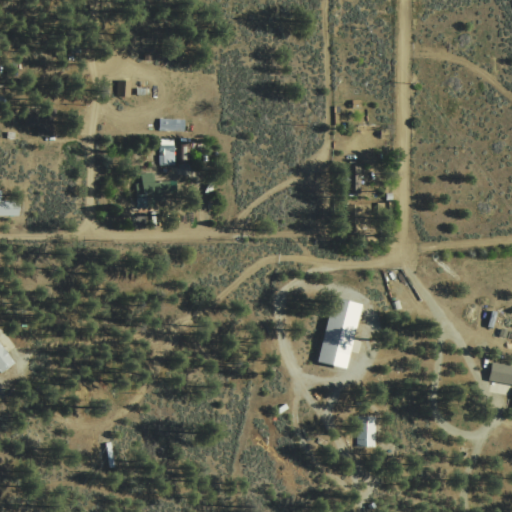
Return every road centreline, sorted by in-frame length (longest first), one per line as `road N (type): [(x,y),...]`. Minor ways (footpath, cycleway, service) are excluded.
road 1 (residential): [(404,0),(404,254)]
road 2 (residential): [(95,0),(90,219),(100,230)]
road 3 (residential): [(321,232),(327,0)]
road 4 (residential): [(100,230),(321,232)]
